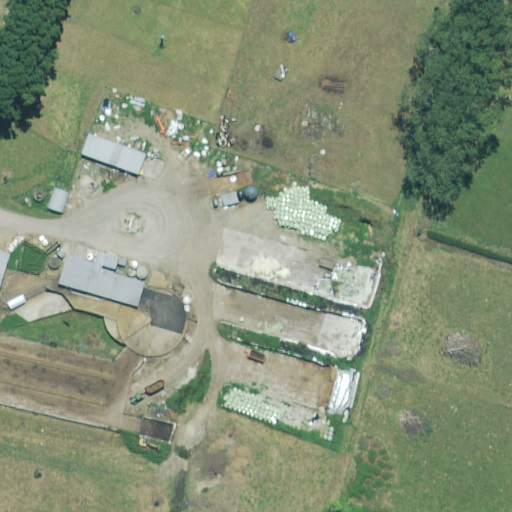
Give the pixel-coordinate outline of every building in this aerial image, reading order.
[(149,156),(92,135),(85,155),(142,176),(149,156)] [(71,194),(58,189),(51,209),(63,213),(71,194)] [(13,255),(0,251),(0,292),(1,293),(13,255)] [(104,266),(107,254),(98,252),(95,264),(70,257),(61,285),(141,308),(148,284),(116,275),(114,282),(100,278),(104,266)] [(107,254),(104,266),(119,271),(122,259),(107,254)]
